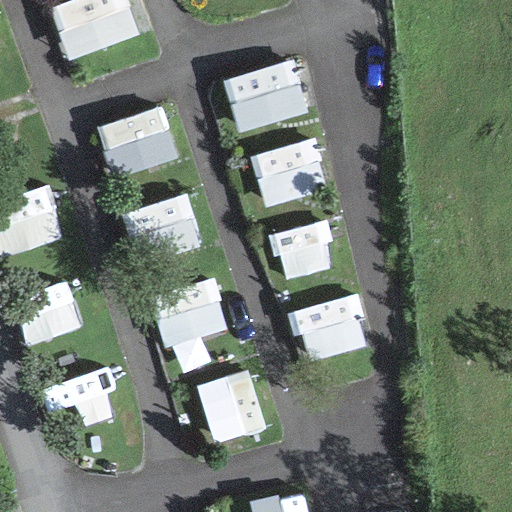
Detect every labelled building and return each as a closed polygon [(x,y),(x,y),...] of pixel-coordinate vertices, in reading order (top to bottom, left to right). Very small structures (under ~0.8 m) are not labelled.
[(71,67),(145,42),(130,0),(91,0),(53,13),(71,67)] [(226,87),(243,140),(313,117),(296,64),(226,87)] [(167,113),(100,130),(114,183),(181,165),(167,113)] [(256,160),(277,236),(304,229),(298,208),(334,198),(319,143),(256,160)] [(0,207),(0,258),(1,264),(65,248),(52,194),(0,207)] [(193,200),(126,217),(139,271),(206,254),(193,200)] [(291,287),(341,271),(326,225),(276,242),(291,287)] [(214,283),(153,306),(171,354),(232,331),(214,283)] [(71,289),(17,306),(32,353),(86,336),(71,289)] [(300,315),(309,365),(369,355),(360,304),(300,315)] [(253,376),(200,390),(217,451),(269,437),(253,376)] [(308,511),(307,502),(262,511),(308,511)]
